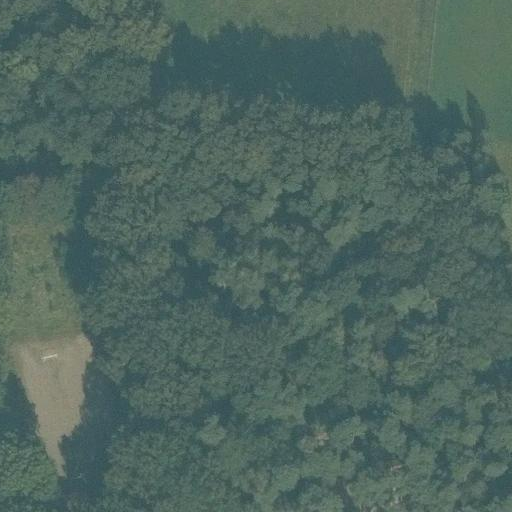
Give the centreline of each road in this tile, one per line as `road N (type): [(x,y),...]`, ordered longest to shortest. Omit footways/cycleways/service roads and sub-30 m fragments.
road 1 (track): [(485,439),(469,341),(431,208),(175,175)]
road 2 (track): [(175,175),(463,435)]
road 3 (track): [(215,511),(307,453),(379,427),(463,435)]
